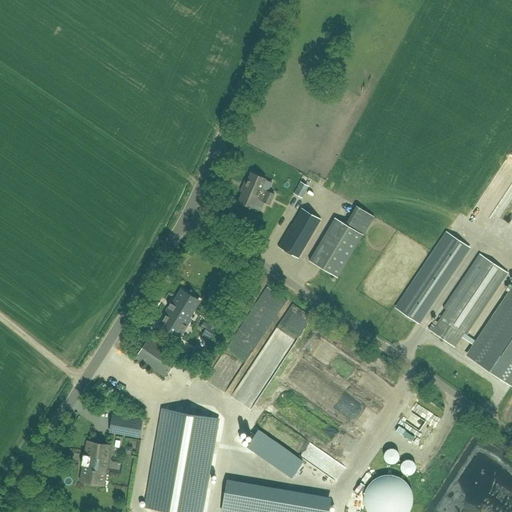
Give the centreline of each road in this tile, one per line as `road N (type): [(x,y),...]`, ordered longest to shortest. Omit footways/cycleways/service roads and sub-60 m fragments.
road 1 (unclassified): [(511,433),(186,214)]
road 2 (unclassified): [(0,511),(186,214)]
road 3 (unclassified): [(186,214),(280,0)]
